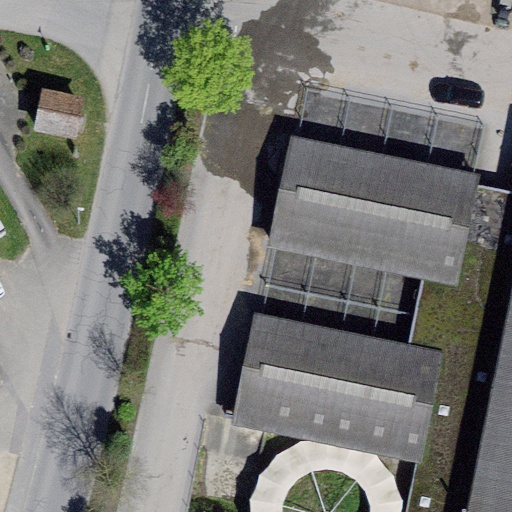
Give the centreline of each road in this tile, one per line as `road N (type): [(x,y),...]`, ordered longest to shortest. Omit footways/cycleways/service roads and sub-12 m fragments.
road 1 (residential): [(40,511),(81,400),(163,37)]
road 2 (residential): [(163,37),(0,4)]
